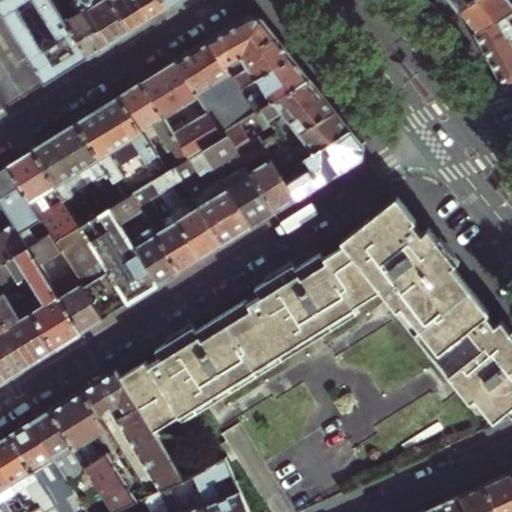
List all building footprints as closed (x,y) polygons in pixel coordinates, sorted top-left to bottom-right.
[(0,0),(0,7),(47,83),(69,69),(89,57),(53,0),(0,0)] [(83,0),(53,0),(89,57),(99,50),(110,43),(83,0)] [(83,0),(110,43),(121,36),(132,30),(113,0),(83,0)] [(139,0),(113,0),(132,30),(141,24),(151,18),(139,0)] [(139,0),(151,18),(161,12),(170,6),(166,0),(139,0)] [(451,0),(460,10),(473,0),(451,0)] [(473,0),(460,10),(468,20),(477,32),(511,11),(511,2),(510,0),(473,0)] [(0,102),(5,109),(26,96),(47,83),(0,7),(0,102)] [(511,11),(477,32),(474,33),(506,90),(511,87),(511,11)] [(228,67),(278,36),(270,26),(264,18),(249,15),(176,61),(199,97),(221,134),(226,131),(257,112),(242,89),(228,67)] [(242,89),(294,57),(286,47),(278,36),(228,67),(242,89)] [(257,112),(311,79),(303,69),(294,57),(242,89),(257,112)] [(199,97),(176,61),(161,70),(141,83),(164,119),(183,107),(199,97)] [(269,152),(336,111),(325,96),(311,79),(257,112),(226,131),(237,149),(251,171),(272,158),(269,152)] [(164,119),(141,83),(132,88),(120,96),(147,139),(157,132),(178,166),(184,163),(190,160),(173,134),(164,119)] [(147,139),(120,96),(111,102),(94,112),(78,122),(125,199),(133,195),(136,193),(120,166),(141,153),(147,163),(157,157),(147,139)] [(199,97),(183,107),(189,116),(198,110),(202,116),(191,123),(207,149),(224,138),(221,134),(199,97)] [(305,158),(352,130),(345,121),(336,111),(269,152),(272,158),(275,163),(299,148),(305,158)] [(125,199),(78,122),(66,129),(44,143),(35,149),(69,205),(75,202),(71,197),(103,176),(120,203),(125,199)] [(207,149),(191,123),(173,134),(190,160),(206,149),(207,149)] [(352,130),(305,158),(322,184),(363,159),(365,147),(360,140),(352,130)] [(207,149),(206,149),(254,226),(265,220),(276,213),(251,172),(239,180),(224,157),(237,149),(226,131),(221,134),(224,138),(207,149)] [(69,205),(35,149),(22,157),(7,166),(50,233),(55,242),(82,226),(69,205)] [(188,188),(198,205),(223,245),(239,235),(254,226),(206,149),(190,160),(184,163),(197,183),(188,188)] [(272,158),(251,171),(251,172),(276,213),(287,206),(298,199),(282,173),(275,163),(272,158)] [(305,158),(282,173),(298,199),(310,192),(322,184),(305,158)] [(50,233),(7,166),(0,170),(0,200),(7,212),(14,223),(29,246),(50,233)] [(175,168),(154,181),(162,194),(183,181),(175,168)] [(136,193),(133,195),(144,213),(153,227),(180,272),(192,265),(202,259),(177,218),(174,213),(165,219),(153,200),(162,194),(154,181),(136,193)] [(120,203),(111,208),(160,285),(168,279),(180,272),(153,227),(144,232),(136,219),(144,213),(133,195),(125,199),(120,203)] [(146,363),(121,379),(152,430),(177,416),(182,422),(208,406),(220,398),(307,343),(319,335),(341,322),(339,318),(382,290),(388,299),(397,309),(450,378),(459,390),(469,402),(475,398),(494,421),(511,407),(511,332),(502,321),(496,326),(488,315),(491,313),(454,267),(458,264),(444,246),(431,229),(424,234),(416,223),(418,220),(395,197),(367,219),(353,230),(339,241),(343,247),(322,259),(318,254),(293,270),(291,267),(271,279),(254,290),(258,296),(246,304),(245,301),(195,332),(193,328),(173,341),(155,352),(159,358),(148,366),(146,363)] [(198,205),(177,218),(202,259),(212,252),(223,245),(198,205)] [(111,208),(82,226),(130,303),(146,293),(160,285),(111,208)] [(29,246),(14,223),(0,231),(0,255),(4,262),(29,246)] [(130,303),(82,226),(55,242),(61,251),(82,283),(104,319),(118,311),(130,303)] [(29,246),(83,332),(96,324),(104,319),(82,283),(76,287),(68,273),(57,280),(45,262),(61,251),(55,242),(50,233),(29,246)] [(34,310),(58,348),(71,339),(83,332),(29,246),(4,262),(15,279),(26,272),(45,302),(34,310)] [(0,294),(7,290),(18,284),(15,279),(4,262),(0,255),(0,294)] [(0,294),(0,309),(33,363),(45,356),(58,348),(34,310),(23,316),(7,290),(0,294)] [(0,367),(7,379),(20,371),(33,363),(0,309),(0,367)] [(99,381),(83,391),(99,417),(119,405),(124,414),(116,419),(160,491),(168,488),(173,486),(184,481),(152,430),(121,379),(115,371),(99,381)] [(99,490),(121,476),(105,450),(97,454),(88,441),(107,429),(99,417),(83,391),(65,402),(50,411),(86,468),(99,490)] [(40,417),(30,423),(58,468),(66,463),(74,475),(86,468),(50,411),(40,417)] [(20,430),(10,436),(55,507),(75,495),(58,468),(30,423),(20,430)] [(0,442),(0,472),(15,497),(25,490),(33,504),(36,502),(41,511),(58,511),(55,507),(10,436),(0,442)] [(224,461),(193,477),(201,493),(209,511),(247,511),(233,481),(225,484),(221,476),(229,472),(224,461)] [(0,511),(24,511),(23,511),(11,511),(5,502),(15,497),(0,472),(0,511)] [(511,511),(511,475),(511,473),(498,479),(487,484),(500,511),(511,511)] [(99,490),(106,501),(113,511),(118,510),(126,506),(129,505),(136,502),(121,476),(99,490)] [(500,511),(487,484),(476,489),(460,496),(468,511),(500,511)] [(181,506),(173,486),(168,488),(177,508),(181,506)] [(168,488),(160,491),(143,499),(148,511),(178,511),(177,508),(168,488)] [(209,511),(201,493),(193,497),(197,506),(184,511),(209,511)] [(468,511),(460,496),(448,502),(424,511),(468,511)] [(148,511),(143,499),(136,502),(129,505),(132,511),(128,511),(126,506),(118,510),(118,511),(148,511)] [(112,511),(113,511),(106,501),(85,510),(85,511),(112,511)]
